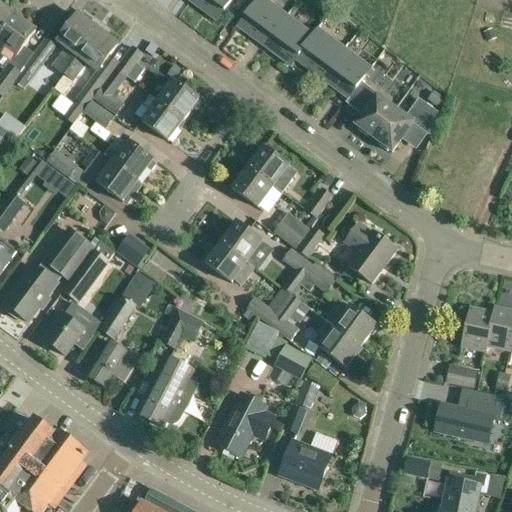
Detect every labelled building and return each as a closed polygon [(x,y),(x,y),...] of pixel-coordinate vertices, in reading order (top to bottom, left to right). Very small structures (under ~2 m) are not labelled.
[(232,0),(191,0),(190,2),(217,22),(232,0)] [(264,47),(287,16),(265,0),(257,0),(238,27),(264,47)] [(0,36),(14,17),(0,6),(0,36)] [(66,49),(52,67),(64,76),(78,58),(98,31),(91,25),(94,20),(83,12),(79,17),(78,16),(68,30),(58,43),(66,49)] [(287,16),(264,47),(290,66),(313,35),(287,16)] [(0,36),(0,57),(5,49),(16,57),(35,32),(14,17),(0,36)] [(321,80),(345,49),(318,29),(313,35),(290,66),(291,67),(296,61),(321,80)] [(78,58),(64,76),(73,83),(87,65),(98,72),(118,45),(98,31),(78,58)] [(25,67),(35,75),(56,46),(46,39),(25,67)] [(133,49),(118,70),(136,84),(145,72),(136,65),(143,56),(133,49)] [(345,49),(321,80),(348,100),(362,82),(371,69),(345,49)] [(20,75),(8,66),(0,77),(0,94),(3,97),(20,75)] [(118,73),(104,92),(101,90),(94,100),(116,116),(123,106),(118,102),(122,96),(119,93),(128,80),(118,73)] [(76,102),(85,109),(104,83),(95,76),(76,102)] [(172,81),(157,102),(184,122),(200,102),(172,81)] [(369,136),(375,140),(396,111),(386,104),(388,102),(362,82),(348,100),(346,103),(363,116),(356,126),(358,128),(358,130),(367,136),(369,136)] [(169,143),(184,122),(157,102),(141,122),(169,143)] [(113,119),(91,103),(85,113),(106,129),(113,119)] [(406,118),(396,111),(375,140),(379,143),(379,145),(387,152),(390,151),(392,153),(413,125),(427,135),(432,137),(440,114),(427,105),(424,109),(416,103),(406,118)] [(127,142),(112,163),(139,183),(154,162),(127,142)] [(262,147),(247,168),(274,188),(283,195),(299,175),(289,168),(262,147)] [(77,167),(55,153),(48,163),(70,178),(77,167)] [(100,154),(86,174),(124,202),(125,201),(129,203),(137,192),(133,190),(139,183),(112,163),(100,154)] [(259,209),(274,188),(247,168),(232,189),(259,209)] [(322,189),(306,211),(316,219),(332,197),(322,189)] [(6,208),(2,204),(0,207),(0,231),(1,233),(24,203),(15,196),(6,208)] [(289,215),(283,223),(274,233),(296,250),(310,231),(289,215)] [(236,223),(221,243),(248,263),(263,243),(236,223)] [(359,225),(345,243),(358,253),(348,267),(372,285),(381,273),(379,272),(386,263),(387,264),(397,251),(373,233),(372,234),(359,225)] [(297,252),(308,259),(324,237),(314,229),(297,252)] [(34,267),(5,305),(7,307),(6,312),(17,320),(22,318),(29,323),(57,285),(57,284),(63,277),(69,282),(94,249),(73,234),(69,231),(48,258),(39,271),(34,267)] [(130,237),(117,254),(138,270),(151,253),(130,237)] [(0,274),(11,260),(10,259),(16,251),(0,239),(0,274)] [(221,243),(205,263),(233,283),(234,282),(242,287),(255,269),(248,263),(221,243)] [(291,251),(283,261),(297,271),(284,288),(293,295),(301,285),(314,268),(291,251)] [(94,252),(63,293),(78,304),(109,263),(94,252)] [(314,268),(301,285),(310,292),(315,285),(327,293),(335,283),(314,268)] [(255,299),(248,309),(270,326),(292,297),(285,292),(271,311),(255,299)] [(292,297),(270,326),(291,342),(299,331),(291,325),(288,323),(302,305),(292,297)] [(105,326),(101,332),(114,340),(118,334),(125,323),(135,307),(122,299),(112,315),(105,326)] [(336,312),(342,317),(334,328),(362,348),(377,327),(343,302),(336,312)] [(64,315),(44,341),(65,357),(75,343),(83,349),(92,337),(84,331),(74,323),(83,311),(74,304),(65,316),(64,315)] [(486,353),(487,347),(496,308),(495,308),(493,314),(470,309),(461,348),(486,353)] [(487,347),(511,352),(511,346),(511,311),(496,308),(487,347)] [(162,346),(178,354),(186,340),(197,346),(207,328),(180,313),(162,346)] [(346,368),(362,348),(334,328),(319,348),(346,368)] [(138,363),(127,356),(127,355),(111,344),(105,353),(103,352),(87,377),(106,389),(112,380),(123,386),(138,363)] [(314,362),(286,349),(276,370),(304,383),(314,362)] [(199,385),(189,380),(194,372),(168,359),(159,377),(138,416),(164,429),(167,424),(168,424),(170,425),(171,425),(173,425),(175,424),(177,423),(178,422),(180,421),(199,385)] [(446,383),(474,389),(477,375),(449,369),(446,383)] [(499,375),(498,382),(509,385),(511,377),(499,375)] [(498,382),(496,390),(508,393),(509,385),(498,382)] [(267,408),(242,395),(216,446),(240,459),(253,435),(264,441),(275,420),(264,414),(267,408)] [(488,445),(490,434),(493,420),(503,422),(508,400),(497,398),(494,409),(468,404),(466,411),(457,410),(441,406),(435,433),(471,441),(488,445)] [(294,408),(286,431),(297,435),(306,412),(294,408)] [(35,421),(0,467),(0,511),(19,511),(24,506),(31,511),(44,511),(81,462),(86,456),(56,432),(54,435),(35,421)] [(293,442),(280,476),(318,491),(331,457),(293,442)] [(429,475),(431,463),(408,458),(405,470),(429,475)] [(475,478),(468,477),(450,473),(449,480),(448,480),(442,508),(441,511),(479,511),(487,475),(477,473),(475,478)]
